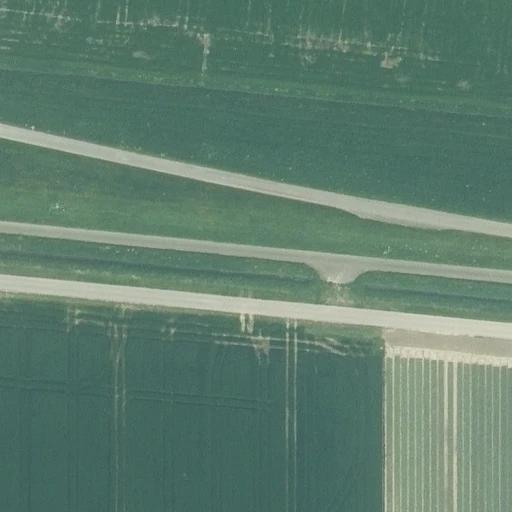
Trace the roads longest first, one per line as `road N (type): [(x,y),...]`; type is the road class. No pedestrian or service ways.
road 1 (unclassified): [(511,229),(0,130)]
road 2 (unclassified): [(511,277),(0,228)]
